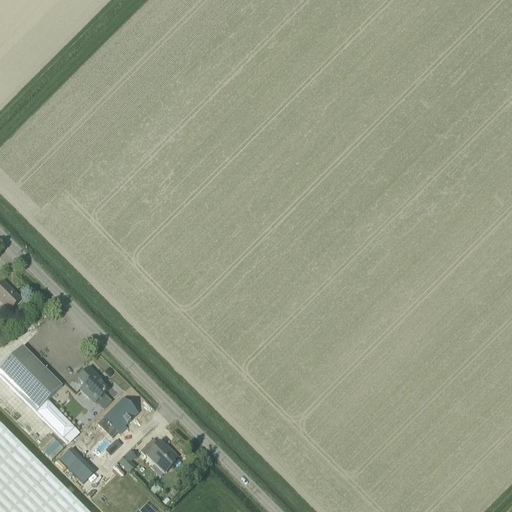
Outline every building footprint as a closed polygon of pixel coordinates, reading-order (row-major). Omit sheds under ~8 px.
[(20,301),(2,283),(0,285),(0,304),(8,312),(20,301)] [(21,348),(0,369),(0,377),(36,414),(67,445),(68,446),(79,434),(79,433),(47,401),(61,387),(21,348)] [(79,391),(88,400),(93,406),(95,404),(108,391),(99,383),(100,381),(88,369),(77,380),(84,387),(79,391)] [(130,422),(137,414),(123,400),(103,420),(117,434),(124,427),(126,425),(127,426),(128,425),(127,425),(130,423),(130,422)] [(0,511),(84,511),(0,427),(0,511)] [(152,441),(140,453),(146,458),(147,457),(155,464),(153,465),(163,474),(170,467),(168,465),(175,458),(167,451),(166,451),(159,444),(157,446),(152,441)] [(60,462),(83,485),(95,473),(72,450),(60,462)] [(126,456),(118,464),(124,469),(129,474),(135,468),(130,463),(132,461),(135,458),(129,452),(126,456)]
